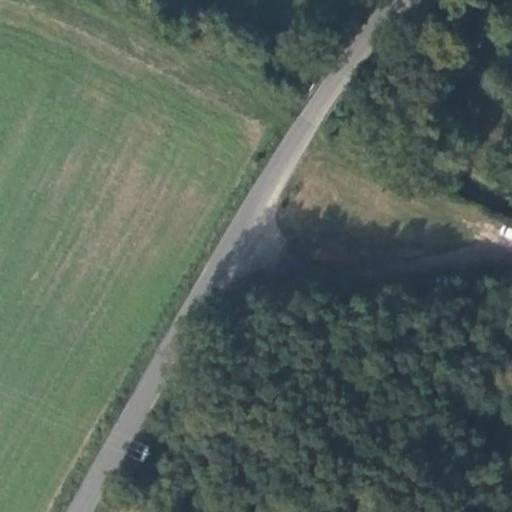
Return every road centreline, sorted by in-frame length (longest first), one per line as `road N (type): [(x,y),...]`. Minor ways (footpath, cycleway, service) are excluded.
road 1 (unclassified): [(401,0),(318,102),(72,511)]
road 2 (track): [(230,250),(310,272),(511,257)]
